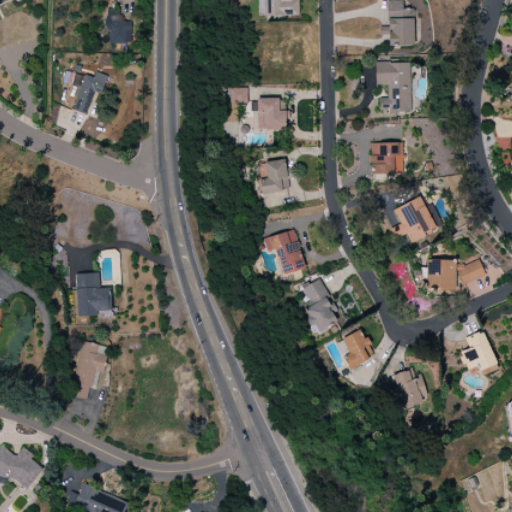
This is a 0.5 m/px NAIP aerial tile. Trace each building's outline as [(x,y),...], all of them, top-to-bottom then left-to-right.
[(298,16),(297,0),(262,0),(263,16),(298,16)] [(414,45),(413,9),(400,9),(400,0),(387,1),(388,46),(414,45)] [(131,44),(131,21),(124,22),(124,9),(105,9),(105,31),(109,31),(109,44),(131,44)] [(375,85),(387,85),(387,98),(379,99),(380,112),(410,112),(409,63),(375,63),(375,85)] [(86,115),(94,92),(101,94),(107,76),(95,72),(92,79),(75,73),(71,84),(80,87),(72,110),(86,115)] [(229,104),(247,103),(246,88),(229,88),(229,104)] [(278,98),(257,99),(257,130),(287,130),(287,111),(278,111),(278,98)] [(403,143),(370,143),(370,175),(402,175),(403,143)] [(264,162),(266,179),(260,179),(261,194),(288,191),(285,160),(264,162)] [(393,210),(400,224),(390,229),(395,240),(406,235),(409,242),(436,230),(420,197),(393,210)] [(282,276),(305,269),(293,230),(263,239),(267,252),(275,250),(282,276)] [(485,275),(478,260),(467,264),(455,264),(453,260),(426,260),(426,289),(454,289),(462,285),(485,275)] [(110,311),(109,288),(99,289),(98,273),(75,274),(77,316),(98,316),(98,311),(110,311)] [(308,301),(300,305),(312,328),(314,327),(317,333),(339,322),(317,279),(301,287),(308,301)] [(347,351),(340,354),(348,370),(373,358),(361,330),(341,339),(347,351)] [(469,348),(459,352),(467,370),(476,366),(481,377),(498,369),(482,331),(465,339),(469,348)] [(103,373),(108,347),(81,342),(70,397),(88,400),(94,371),(103,373)] [(413,377),(411,369),(392,376),(403,409),(429,400),(419,374),(413,377)] [(0,485),(2,487),(8,478),(26,491),(42,469),(31,460),(34,456),(22,448),(16,456),(1,446),(0,447),(0,485)] [(124,511),(128,502),(82,485),(78,495),(70,492),(66,503),(89,511),(124,511)]
